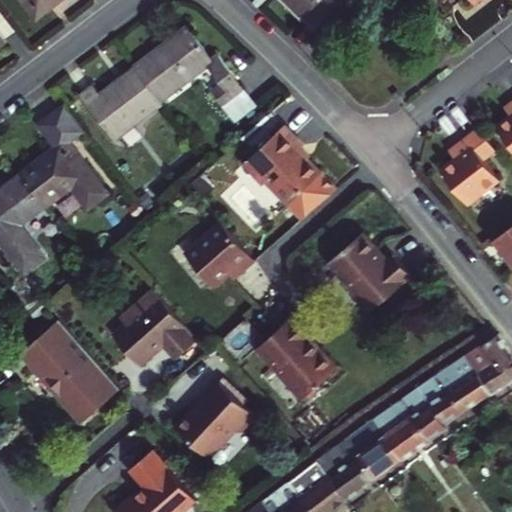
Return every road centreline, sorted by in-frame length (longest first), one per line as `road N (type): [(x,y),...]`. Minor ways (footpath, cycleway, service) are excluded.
road 1 (residential): [(374,148),(511,317)]
road 2 (residential): [(222,0),(374,148)]
road 3 (residential): [(511,38),(374,148)]
road 4 (residential): [(0,100),(131,0)]
